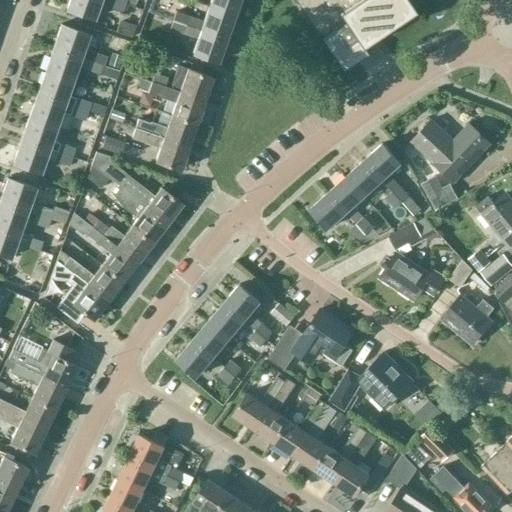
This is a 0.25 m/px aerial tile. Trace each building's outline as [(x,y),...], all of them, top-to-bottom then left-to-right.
[(122,14),(125,4),(113,0),(69,0),(67,9),(94,19),(99,5),(105,8),(122,14)] [(209,0),(207,7),(232,15),(237,0),(209,0)] [(294,0),(321,38),(341,69),(366,52),(362,46),(414,11),(406,0),(294,0)] [(175,11),(172,20),(225,38),(232,15),(207,7),(203,20),(175,11)] [(225,38),(172,20),(172,21),(157,16),(154,25),(169,30),(196,39),(192,53),(217,61),(225,38)] [(51,48),(103,66),(106,56),(82,48),(87,34),(59,25),(51,48)] [(100,75),(103,66),(51,48),(43,71),(71,81),(76,66),(100,75)] [(177,65),(169,86),(203,98),(210,76),(185,67),(177,65)] [(63,104),(71,81),(43,71),(35,94),(63,104)] [(152,73),(150,79),(164,84),(166,78),(152,73)] [(170,112),(195,121),(203,98),(169,86),(169,88),(163,86),(164,84),(150,79),(146,92),(173,102),(170,112)] [(55,126),(63,104),(35,94),(28,117),(55,126)] [(74,96),(71,106),(87,112),(90,102),(74,96)] [(92,104),(89,112),(100,116),(103,108),(92,104)] [(87,112),(71,106),(68,115),(84,120),(87,112)] [(134,125),(187,144),(195,121),(170,112),(165,127),(149,122),(149,123),(136,119),(134,125)] [(47,149),(55,126),(28,117),(20,140),(47,149)] [(468,123),(453,139),(430,118),(409,141),(432,162),(453,182),(489,144),(468,123)] [(178,169),(187,144),(134,125),(130,137),(158,147),(153,160),(178,169)] [(123,157),(127,144),(104,136),(99,148),(123,157)] [(39,173),(47,149),(20,140),(12,163),(39,173)] [(55,152),(71,158),(74,148),(58,142),(55,152)] [(382,143),(364,159),(381,179),(392,190),(401,201),(402,201),(414,214),(420,208),(408,195),(388,173),(400,162),(382,143)] [(68,166),(71,158),(55,152),(52,160),(68,166)] [(110,157),(96,152),(92,164),(105,169),(110,157)] [(381,179),(364,159),(346,176),(363,195),(381,179)] [(86,176),(100,188),(108,177),(91,164),(86,176)] [(122,186),(166,220),(180,203),(159,187),(152,196),(120,171),(112,182),(120,189),(122,186)] [(448,203),(457,198),(449,183),(442,187),(435,175),(420,183),(434,209),(448,202),(448,203)] [(355,223),(365,234),(373,227),(363,216),(352,205),(363,195),(346,176),(327,192),(345,211),(356,223),(355,223)] [(33,214),(49,220),(53,210),(36,204),(36,205),(29,203),(34,188),(6,178),(0,196),(0,202),(26,211),(33,213),(33,214)] [(151,240),(166,220),(122,186),(120,189),(114,196),(138,214),(131,224),(151,240)] [(392,190),(385,196),(395,207),(401,201),(392,190)] [(327,228),(345,211),(327,192),(309,208),(327,228)] [(511,253),(511,202),(506,194),(482,213),(509,247),(508,249),(511,253)] [(0,202),(0,228),(18,234),(18,233),(26,211),(0,202)] [(46,228),(49,220),(33,214),(30,222),(46,228)] [(425,216),(414,222),(393,232),(400,246),(435,228),(425,216)] [(92,225),(137,258),(151,240),(131,224),(121,237),(108,227),(97,219),(92,225)] [(358,240),(365,234),(355,223),(348,229),(358,240)] [(101,262),(122,278),(137,258),(92,225),(85,234),(109,253),(101,262)] [(18,234),(0,228),(0,254),(9,258),(15,243),(39,251),(42,241),(18,233),(18,234)] [(490,261),(479,249),(468,258),(478,271),(490,261)] [(431,267),(427,274),(395,253),(379,278),(412,300),(420,287),(434,296),(447,277),(431,267)] [(511,268),(511,264),(503,253),(480,272),(491,285),(511,268)] [(63,264),(108,297),(122,278),(101,262),(91,275),(79,265),(78,266),(68,257),(63,264)] [(459,287),(472,269),(462,259),(448,278),(459,287)] [(91,319),(108,297),(63,264),(62,265),(54,260),(48,277),(51,279),(55,273),(66,281),(65,282),(79,292),(73,298),(65,292),(54,307),(74,322),(81,312),(91,319)] [(511,272),(511,273),(492,290),(503,302),(511,294),(511,272)] [(255,329),(266,339),(272,332),(249,312),(259,301),(240,284),(224,302),(244,319),(243,320),(255,330),(255,329)] [(482,300),(475,308),(460,296),(441,319),(471,344),(490,321),(485,317),(493,308),(482,300)] [(244,319),(224,302),(208,321),(228,338),(243,320),(244,319)] [(293,316),(278,303),(270,312),(286,325),(293,316)] [(343,343),(352,331),(319,309),(302,333),(303,333),(296,343),(283,334),(267,358),(283,369),(294,352),(306,360),(312,363),(320,351),(342,365),(353,349),(343,343)] [(208,321),(192,339),(212,356),(228,338),(208,321)] [(265,339),(266,339),(255,329),(255,330),(250,336),(260,345),(265,339)] [(14,362),(65,386),(75,364),(65,359),(70,348),(52,339),(46,350),(41,347),(34,360),(12,349),(7,358),(14,362)] [(212,356),(192,339),(176,358),(195,375),(212,356)] [(384,352),(362,373),(359,376),(348,370),(330,400),(344,409),(359,383),(383,408),(411,380),(384,352)] [(224,367),(234,376),(241,368),(230,359),(224,367)] [(36,383),(30,397),(54,408),(65,386),(14,362),(10,371),(22,377),(36,383)] [(228,383),(234,376),(224,367),(218,374),(228,383)] [(255,427),(285,381),(276,376),(260,401),(247,392),(234,413),(255,427)] [(275,440),(288,420),(276,412),(293,386),(285,381),(255,427),(275,440)] [(458,402),(467,411),(478,402),(469,392),(458,402)] [(0,399),(0,409),(44,430),(54,408),(30,397),(23,411),(0,399)] [(295,454),(327,404),(317,398),(298,426),(288,420),(275,440),(295,454)] [(451,425),(467,411),(458,402),(443,415),(451,425)] [(314,467),(328,447),(317,439),(336,410),(327,404),(295,454),(314,467)] [(44,430),(0,409),(0,419),(15,427),(9,440),(33,452),(44,430)] [(334,480),(367,430),(358,425),(339,454),(328,447),(314,467),(334,480)] [(441,461),(454,449),(430,425),(418,437),(441,461)] [(376,437),(367,430),(334,480),(354,494),(363,481),(373,487),(381,475),(371,469),(368,474),(357,466),(376,437)] [(129,456),(179,481),(184,472),(170,466),(169,467),(156,461),(163,445),(139,434),(129,456)] [(511,435),(501,447),(511,458),(511,435)] [(511,487),(511,458),(501,447),(482,465),(507,492),(511,487)] [(402,486),(405,487),(417,469),(402,453),(385,478),(401,488),(402,486)] [(0,481),(15,489),(26,467),(2,455),(0,459),(0,481)] [(175,490),(179,481),(129,456),(119,478),(142,489),(148,477),(175,490)] [(469,511),(486,511),(492,506),(469,482),(464,486),(444,465),(431,477),(443,490),(446,487),(469,511)] [(132,511),(142,489),(119,478),(108,500),(132,511)] [(197,511),(202,506),(210,511),(215,511),(229,492),(207,478),(183,511),(197,511)] [(0,508),(4,511),(15,489),(0,481),(0,508)] [(441,511),(405,487),(402,486),(401,488),(384,511),(441,511)] [(243,511),(248,505),(229,492),(215,511),(243,511)] [(132,511),(108,500),(102,511),(132,511),(131,511),(132,511)]
